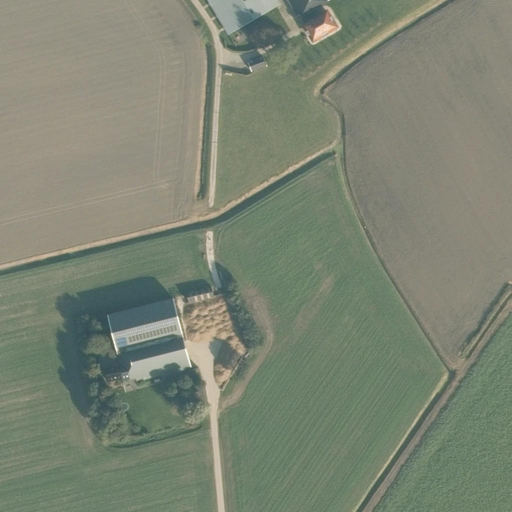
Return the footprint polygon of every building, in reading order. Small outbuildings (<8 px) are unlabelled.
[(207,0),(228,34),(281,3),(278,0),(207,0)] [(287,0),(297,16),(300,15),(305,25),(304,25),(313,41),(336,27),(327,12),(326,12),(326,11),(320,15),(320,16),(319,16),(318,14),(316,15),(314,12),(317,10),(316,8),(327,1),(329,0),(287,0)] [(248,62),(252,72),(267,66),(263,56),(248,62)] [(213,296),(211,287),(186,294),(188,302),(213,296)] [(152,378),(191,368),(173,299),(108,315),(115,344),(127,341),(134,371),(150,368),(152,378)] [(136,382),(152,378),(150,368),(134,371),(127,341),(115,344),(107,345),(110,358),(119,356),(120,365),(105,368),(108,382),(122,379),(123,381),(135,378),(136,382)] [(202,379),(198,367),(192,370),(196,381),(202,379)]
